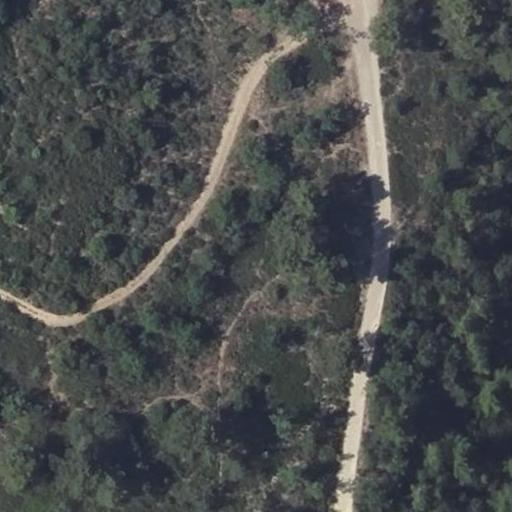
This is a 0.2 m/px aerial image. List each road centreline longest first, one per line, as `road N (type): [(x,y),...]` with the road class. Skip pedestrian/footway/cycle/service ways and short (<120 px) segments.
road 1 (track): [(367,0),(355,17),(274,63),(206,210),(155,272),(74,312),(16,308),(0,298)]
road 2 (track): [(349,511),(396,242),(384,58),(372,0)]
